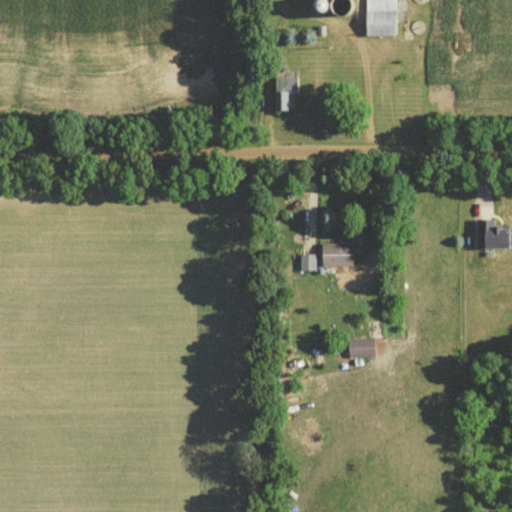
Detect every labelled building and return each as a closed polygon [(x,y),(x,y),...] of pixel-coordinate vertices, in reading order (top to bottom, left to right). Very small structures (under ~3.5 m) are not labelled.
[(395,40),(395,0),(365,0),(365,40),(395,40)] [(297,97),(297,75),(273,75),(273,115),(293,115),(293,97),(297,97)] [(481,253),(507,253),(507,230),(493,230),(493,224),(481,224),(481,253)] [(352,271),(352,246),(320,246),(320,271),(352,271)] [(314,274),(314,259),(300,259),(300,274),(314,274)] [(373,344),(347,344),(347,362),(373,362),(373,344)]
